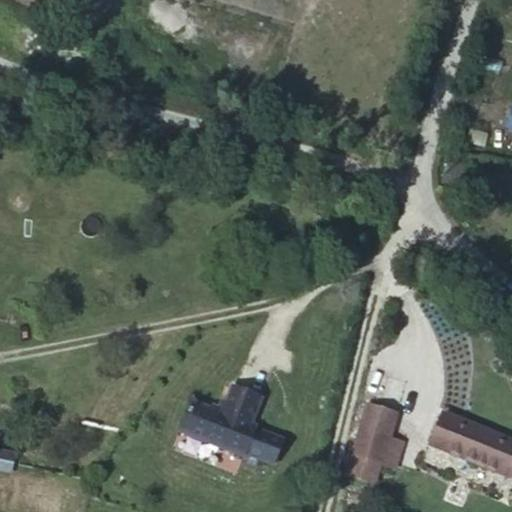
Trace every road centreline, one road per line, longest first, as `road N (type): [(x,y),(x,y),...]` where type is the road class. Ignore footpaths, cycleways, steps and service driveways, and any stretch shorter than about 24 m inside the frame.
road 1 (unclassified): [(0,65),(426,193)]
road 2 (track): [(321,511),(396,236),(426,193)]
road 3 (unclassified): [(426,193),(420,164),(470,0)]
road 4 (unclassified): [(511,287),(429,213),(426,193)]
